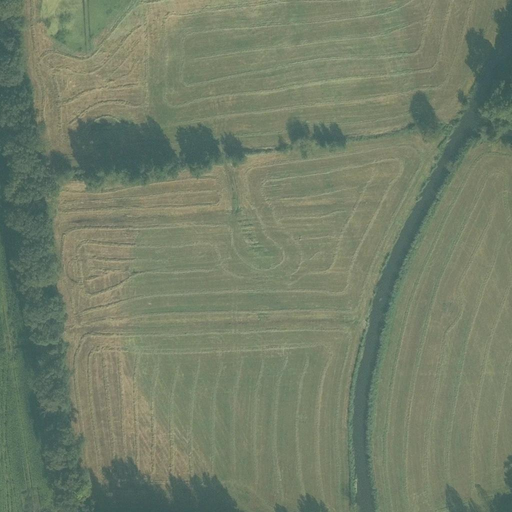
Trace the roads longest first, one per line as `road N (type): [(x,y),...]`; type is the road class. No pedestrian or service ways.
road 1 (track): [(0,63),(63,511)]
road 2 (track): [(80,511),(213,511)]
